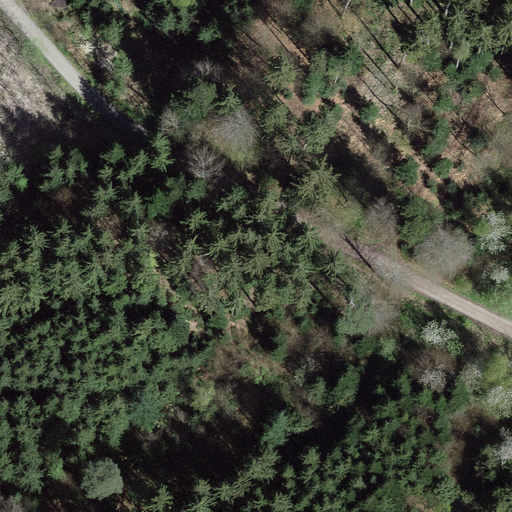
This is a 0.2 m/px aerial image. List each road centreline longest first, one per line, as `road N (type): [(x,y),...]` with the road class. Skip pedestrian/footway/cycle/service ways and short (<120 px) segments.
road 1 (track): [(2,0),(105,107),(237,191),(371,251)]
road 2 (track): [(237,191),(0,251)]
road 3 (track): [(371,251),(511,328)]
